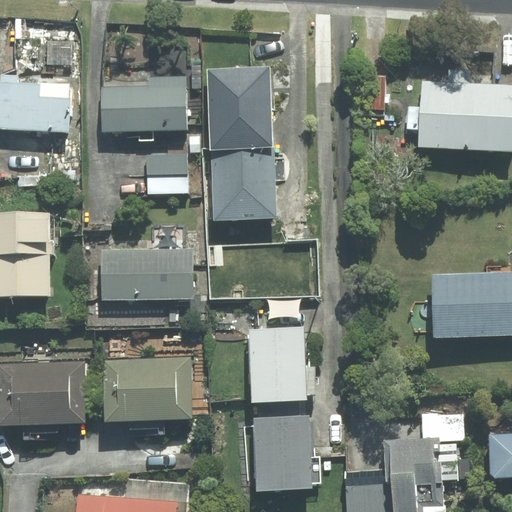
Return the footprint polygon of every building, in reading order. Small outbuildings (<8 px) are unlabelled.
[(267,70),(206,75),(206,101),(202,158),(209,158),(206,229),(271,229),(267,70)] [(146,90),(100,90),(101,137),(185,136),(184,78),(146,79),(146,90)] [(34,89),(0,86),(0,130),(61,135),(63,108),(32,106),(34,89)] [(511,113),(511,94),(420,86),(414,117),(414,153),(508,161),(511,113)] [(185,159),(146,158),(143,196),(185,197),(185,159)] [(48,218),(0,220),(0,303),(44,302),(48,218)] [(192,256),(96,254),(95,306),(190,309),(192,256)] [(511,278),(431,280),(425,313),(425,346),(511,344),(511,278)] [(297,338),(245,338),(246,409),(298,409),(297,338)] [(188,362),(99,363),(100,429),(189,428),(188,362)] [(81,366),(0,365),(0,432),(81,433),(81,366)] [(307,423),(250,423),(250,500),(307,499),(307,423)] [(511,441),(485,441),(485,487),(511,487),(511,441)] [(442,511),(447,445),(381,447),(379,486),(384,511),(442,511)] [(166,511),(167,504),(73,500),(72,511),(166,511)]
